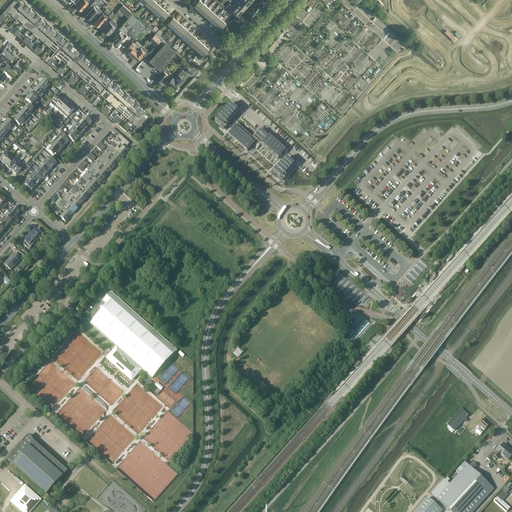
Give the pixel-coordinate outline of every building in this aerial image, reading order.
[(25,5),(20,0),(18,3),(14,0),(7,9),(3,13),(5,15),(9,10),(16,17),(15,18),(17,19),(18,19),(17,18),(28,6),(26,4),(25,5)] [(81,11),(88,3),(85,0),(81,0),(76,7),(81,11)] [(199,0),(194,6),(199,10),(204,4),(204,3),(201,1),(202,0),(199,0)] [(204,4),(199,10),(203,14),(209,8),(206,5),(209,1),(209,0),(206,0),(204,3),(204,4)] [(237,0),(235,3),(237,5),(243,11),(247,6),(241,0),(240,0),(237,0)] [(155,1),(150,8),(154,12),(160,5),(161,4),(159,3),(158,4),(155,1)] [(99,9),(93,3),(86,11),(88,13),(85,15),(90,19),(99,9)] [(243,11),(237,5),(234,7),(230,3),(226,7),(232,13),(234,10),(239,15),(243,11)] [(123,5),(119,9),(128,17),(132,13),(123,5)] [(160,5),(154,12),(159,16),(164,9),(165,8),(164,7),(163,8),(160,5)] [(17,18),(18,19),(19,20),(20,19),(24,22),(27,19),(25,17),(25,16),(26,14),(29,17),(33,12),(30,9),(31,8),(28,6),(17,18)] [(213,12),(208,18),(212,22),(218,16),(217,15),(214,13),(218,9),(216,7),(213,11),(213,12)] [(209,8),(203,14),(208,18),(213,12),(213,11),(209,8)] [(164,9),(159,16),(163,20),(169,13),(170,12),(168,11),(167,12),(164,9)] [(218,16),(212,22),(217,26),(222,20),(222,19),(219,17),(223,13),(221,11),(217,15),(218,16)] [(27,19),(24,22),(27,25),(26,26),(28,28),(39,16),(37,13),(36,14),(33,12),(29,17),(31,19),(30,20),(28,21),(27,19)] [(99,27),(107,17),(102,13),(94,22),(99,27)] [(121,35),(123,33),(126,35),(128,32),(135,38),(145,27),(131,15),(119,29),(121,30),(113,39),(118,44),(124,37),(121,35)] [(222,20),(217,26),(221,30),(227,24),(223,21),(227,17),(225,15),(222,19),(222,20)] [(39,16),(28,28),(30,30),(31,29),(35,32),(37,28),(36,27),(35,25),(37,24),(39,26),(44,21),(41,19),(42,18),(39,16)] [(168,23),(172,28),(179,20),(177,19),(176,20),(173,17),(168,23)] [(110,22),(103,29),(104,30),(104,31),(107,33),(108,33),(109,34),(116,27),(115,27),(116,25),(117,24),(116,22),(114,21),(113,20),(111,21),(110,22)] [(179,20),(172,28),(177,32),(183,24),(181,23),(181,24),(178,21),(179,20)] [(37,28),(35,32),(38,35),(37,36),(39,37),(50,25),(47,23),(46,24),(44,21),(39,26),(42,29),(41,30),(39,30),(37,28)] [(183,24),(177,32),(181,36),(187,29),(188,28),(186,27),(185,28),(182,25),(183,24)] [(50,25),(39,37),(41,39),(42,38),(45,41),(48,38),(46,36),(46,35),(47,33),(50,36),(55,31),(52,29),(53,28),(50,25)] [(190,32),(187,29),(181,36),(186,39),(192,32),(191,31),(190,32)] [(48,38),(45,41),(49,44),(48,45),(50,47),(61,35),(58,32),(57,33),(55,31),(50,36),(53,38),(52,40),(50,40),(48,38)] [(192,32),(186,39),(190,43),(197,36),(195,35),(194,36),(191,33),(192,32)] [(155,34),(150,40),(156,45),(161,40),(155,34)] [(61,35),(50,47),(52,49),(53,48),(56,51),(59,48),(57,46),(57,44),(58,43),(61,46),(64,42),(65,41),(64,39),(63,38),(63,37),(61,35)] [(197,36),(190,43),(195,47),(201,40),(200,39),(199,40),(196,37),(197,36)] [(201,40),(195,47),(199,51),(205,44),(204,43),(203,44),(200,41),(201,40)] [(132,42),(127,48),(130,50),(128,53),(133,57),(145,43),(144,43),(142,46),(136,41),(134,43),(132,42)] [(69,44),(67,42),(62,47),(65,49),(64,51),(62,51),(60,49),(57,53),(60,56),(59,57),(61,59),(73,46),(70,43),(69,44)] [(161,70),(164,65),(176,52),(165,42),(149,60),(161,70)] [(145,43),(133,57),(137,61),(143,55),(140,52),(147,45),(145,43)] [(208,54),(206,52),(209,49),(210,48),(209,47),(208,48),(205,45),(206,44),(205,44),(199,51),(204,55),(201,59),(203,60),(208,54)] [(2,51),(0,49),(0,55),(4,59),(11,50),(11,49),(9,47),(8,48),(7,46),(2,51)] [(76,48),(73,46),(61,59),(63,61),(64,60),(68,63),(71,59),(69,57),(69,56),(71,54),(73,56),(78,51),(75,49),(76,48)] [(11,50),(4,59),(8,63),(7,64),(9,66),(14,61),(12,59),(16,54),(14,53),(15,52),(13,51),(12,51),(11,50)] [(80,54),(78,51),(73,56),(76,59),(74,60),(73,60),(71,59),(68,63),(71,66),(70,67),(72,68),(84,55),(81,53),(80,54)] [(87,58),(84,55),(72,68),(74,70),(75,69),(78,72),(82,68),(80,67),(80,65),(81,64),(84,66),(88,61),(86,59),(87,58)] [(16,63),(14,61),(9,66),(11,68),(13,67),(18,71),(25,62),(24,62),(24,61),(22,59),(22,60),(20,58),(16,63)] [(91,63),(88,61),(84,66),(87,68),(85,70),(84,70),(82,68),(78,72),(82,75),(81,76),(83,78),(95,65),(92,62),(91,63)] [(97,67),(95,65),(83,78),(85,80),(86,79),(89,82),(93,78),(91,76),(91,75),(92,73),(95,75),(99,71),(96,68),(97,67)] [(164,65),(161,70),(158,72),(160,74),(156,78),(157,79),(157,80),(158,81),(159,81),(161,83),(168,75),(166,73),(169,70),(164,65)] [(191,74),(193,75),(195,72),(194,71),(194,70),(189,66),(185,71),(183,69),(177,76),(175,79),(173,76),(168,81),(175,87),(179,82),(188,72),(191,74)] [(0,78),(1,80),(3,78),(8,82),(9,80),(10,81),(12,79),(11,78),(12,77),(4,70),(0,73),(0,78)] [(102,73),(99,71),(95,75),(97,78),(96,79),(94,79),(93,78),(89,82),(92,85),(92,86),(94,88),(105,74),(103,72),(102,73)] [(108,77),(105,74),(94,88),(96,89),(96,88),(100,91),(103,88),(102,86),(101,84),(103,83),(106,85),(110,80),(107,78),(108,77)] [(50,85),(44,79),(40,83),(46,89),(50,85)] [(114,84),(111,81),(107,86),(110,89),(108,90),(107,90),(105,89),(101,93),(105,96),(104,97),(106,98),(118,85),(115,83),(114,84)] [(46,89),(40,83),(36,87),(43,93),(46,89)] [(120,88),(118,85),(106,98),(108,100),(109,99),(112,102),(116,98),(114,97),(114,95),(115,94),(118,96),(122,91),(120,89),(120,88)] [(43,93),(36,87),(33,91),(39,97),(43,93)] [(39,97),(33,91),(29,95),(35,101),(39,97)] [(125,93),(122,91),(118,96),(120,98),(119,100),(118,100),(116,98),(112,102),(116,105),(115,106),(117,108),(128,95),(126,92),(125,93)] [(35,101),(29,95),(25,100),(32,105),(35,101)] [(55,107),(62,99),(58,95),(51,104),(55,107)] [(95,104),(101,97),(99,95),(93,102),(95,104)] [(131,97),(128,95),(117,108),(119,110),(119,109),(123,112),(127,108),(125,106),(125,105),(126,103),(129,106),(133,101),(130,98),(131,97)] [(59,111),(66,102),(64,100),(62,99),(55,107),(59,111)] [(136,103),(133,101),(129,106),(131,108),(130,109),(128,109),(127,108),(123,112),(126,115),(125,116),(127,118),(139,104),(136,102),(136,103)] [(63,114),(70,106),(68,104),(66,102),(59,111),(63,114)] [(37,112),(28,104),(24,108),(31,114),(33,116),(37,112)] [(134,132),(147,118),(144,115),(146,112),(141,108),(142,107),(139,104),(127,118),(129,119),(130,118),(138,125),(132,131),(134,132)] [(224,129),(239,112),(235,109),(231,105),(230,104),(215,120),(215,121),(224,129)] [(67,118),(75,110),(70,106),(63,114),(67,118)] [(28,116),(31,114),(24,108),(21,112),(27,118),(29,120),(31,118),(28,116)] [(29,120),(27,118),(21,112),(17,116),(23,122),(26,124),(29,120)] [(23,122),(17,116),(13,120),(20,126),(23,123),(23,122)] [(92,122),(86,117),(84,119),(83,118),(81,120),(89,127),(92,122)] [(12,131),(16,127),(8,119),(4,124),(10,129),(12,131)] [(68,119),(59,129),(61,131),(70,120),(68,119)] [(89,127),(81,120),(80,119),(77,123),(85,131),(89,127)] [(85,131),(77,123),(73,127),(81,135),(85,131)] [(10,129),(4,124),(0,128),(7,133),(10,129)] [(256,142),(236,125),(229,134),(228,135),(244,149),(247,152),(256,142)] [(81,135),(73,127),(69,131),(78,139),(81,135)] [(127,147),(130,144),(113,129),(110,131),(119,138),(113,145),(112,144),(110,146),(123,158),(126,155),(125,154),(129,149),(127,147)] [(286,150),(269,136),(268,137),(260,130),(255,136),(263,143),(261,145),(261,146),(263,148),(264,148),(266,150),(269,152),(269,153),(271,155),(272,155),(274,157),(277,160),(286,150)] [(78,139),(69,131),(66,135),(74,143),(78,139)] [(66,145),(69,141),(61,133),(57,137),(66,145)] [(66,145),(57,137),(53,141),(62,149),(64,147),(66,145)] [(62,149),(53,141),(50,145),(58,153),(61,150),(62,149)] [(97,146),(102,151),(106,146),(101,142),(97,146)] [(58,153),(50,145),(46,149),(55,157),(58,154),(58,153)] [(123,158),(110,146),(108,148),(109,149),(106,152),(110,156),(112,154),(114,154),(115,155),(113,158),(118,162),(120,160),(121,160),(123,158)] [(109,157),(110,156),(106,152),(103,156),(102,155),(101,157),(114,168),(116,166),(115,165),(118,162),(113,158),(110,161),(109,159),(109,157)] [(7,153),(0,160),(0,161),(4,164),(9,158),(11,156),(7,153)] [(92,162),(96,157),(91,153),(87,157),(92,162)] [(56,163),(50,157),(46,161),(53,167),(56,163)] [(114,168),(101,157),(99,159),(100,160),(97,163),(101,166),(102,165),(104,165),(106,166),(103,169),(108,173),(111,170),(111,171),(114,168)] [(9,158),(4,164),(8,168),(13,162),(9,158)] [(283,180),(295,166),(286,158),(274,172),(275,173),(279,177),(282,180),(283,180)] [(53,167),(46,161),(44,159),(41,163),(43,165),(49,171),(53,167)] [(13,162),(8,168),(12,172),(17,165),(13,162)] [(99,168),(101,166),(97,163),(94,166),(93,165),(91,167),(104,179),(107,177),(106,176),(108,173),(103,169),(101,171),(99,170),(99,168)] [(17,165),(12,172),(16,175),(22,169),(17,165)] [(49,171),(43,165),(39,169),(45,175),(49,171)] [(45,175),(39,169),(37,167),(34,172),(36,173),(42,179),(45,175)] [(104,179),(91,167),(89,169),(90,170),(87,174),(91,177),(93,175),(94,175),(96,177),(94,179),(99,184),(101,181),(102,182),(104,179)] [(42,179),(36,173),(34,172),(30,176),(32,177),(38,183),(42,179)] [(90,179),(91,177),(87,174),(84,177),(83,176),(81,178),(95,190),(97,187),(96,186),(99,184),(94,179),(91,182),(90,181),(90,179)] [(38,183),(32,177),(30,176),(26,180),(27,180),(28,181),(35,187),(38,183)] [(95,190),(81,178),(80,180),(81,181),(78,184),(82,188),(83,186),(85,186),(86,187),(84,190),(89,195),(91,192),(92,193),(95,190)] [(35,187),(28,181),(27,180),(22,185),(22,186),(28,191),(29,190),(31,191),(35,187)] [(80,190),(82,188),(78,184),(75,188),(74,187),(72,189),(85,201),(88,198),(87,197),(89,195),(84,190),(82,193),(80,191),(80,190)] [(85,201),(72,189),(70,191),(71,192),(68,195),(72,199),(74,197),(75,197),(77,198),(74,201),(79,205),(82,203),(83,203),(85,201)] [(70,200),(72,199),(68,195),(65,199),(64,198),(62,200),(76,211),(78,209),(77,208),(79,205),(74,201),(72,204),(71,202),(70,200)] [(76,211),(62,200),(61,202),(62,203),(59,206),(62,209),(64,208),(66,208),(67,209),(65,212),(70,216),(72,213),(73,214),(76,211)] [(19,213),(14,207),(11,205),(9,208),(11,210),(9,212),(15,217),(19,213)] [(70,216),(65,212),(63,214),(61,213),(61,211),(62,209),(59,206),(55,209),(55,208),(53,210),(53,211),(66,222),(68,220),(67,219),(70,216)] [(15,217),(9,212),(5,217),(11,222),(15,217)] [(11,222),(5,217),(3,214),(1,217),(3,219),(1,221),(7,226),(11,222)] [(23,241),(26,243),(24,245),(29,250),(31,247),(30,246),(40,236),(41,237),(43,234),(38,229),(36,231),(33,229),(23,241)] [(11,271),(21,259),(21,260),(23,258),(24,259),(27,256),(21,251),(16,256),(14,253),(4,265),(11,271)] [(429,265),(421,258),(419,261),(426,267),(429,265)] [(426,269),(419,262),(416,265),(423,272),(426,269)] [(422,273),(415,266),(412,269),(419,276),(422,273)] [(418,277),(411,270),(408,273),(416,280),(418,277)] [(415,281),(408,274),(405,277),(412,284),(415,281)] [(5,276),(3,280),(9,285),(12,282),(5,276)] [(344,278),(341,276),(333,285),(336,288),(344,278)] [(348,282),(345,279),(337,289),(340,291),(348,282)] [(352,286),(349,283),(341,292),(344,295),(352,286)] [(356,289),(353,287),(345,296),(348,299),(356,289)] [(397,299),(401,302),(409,294),(406,291),(402,288),(397,293),(400,296),(399,298),(398,299),(397,299)] [(360,293),(357,291),(349,300),(352,303),(360,293)] [(177,351),(111,292),(102,302),(106,305),(92,321),(90,324),(108,340),(116,347),(117,348),(109,357),(133,378),(141,369),(143,371),(152,379),(177,351)] [(364,297),(361,294),(355,301),(358,304),(364,297)] [(339,317),(345,310),(342,307),(335,314),(339,317)] [(343,321),(349,314),(346,311),(339,318),(343,321)] [(347,324),(355,315),(352,312),(344,322),(347,324)] [(351,328),(362,316),(358,313),(348,325),(351,328)] [(355,332),(365,320),(363,317),(352,329),(355,332)] [(372,326),(371,324),(352,345),(354,347),(372,326)] [(237,358),(243,352),(238,348),(239,346),(237,344),(230,351),(233,353),(232,353),(237,358)] [(461,408),(447,424),(454,431),(469,415),(461,408)] [(483,420),(478,425),(484,431),(489,425),(483,420)] [(28,436),(16,450),(8,459),(47,494),(67,471),(60,464),(61,462),(37,440),(35,442),(28,436)] [(511,457),(511,455),(511,451),(510,449),(509,450),(503,444),(497,451),(494,455),(498,459),(502,455),(507,459),(509,456),(511,457)] [(467,465),(436,499),(450,511),(475,511),(495,491),(467,465)] [(445,480),(433,492),(437,496),(449,484),(445,480)] [(25,486),(16,496),(12,500),(25,511),(26,511),(39,498),(25,486)] [(506,511),(511,507),(503,500),(508,494),(503,490),(493,500),(506,511)] [(427,498),(414,511),(439,511),(441,511),(427,498)]
